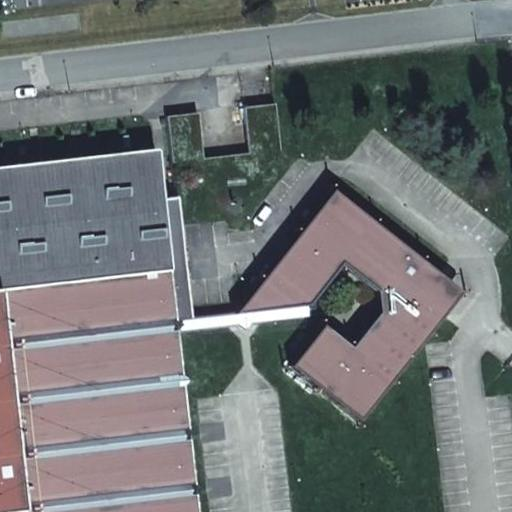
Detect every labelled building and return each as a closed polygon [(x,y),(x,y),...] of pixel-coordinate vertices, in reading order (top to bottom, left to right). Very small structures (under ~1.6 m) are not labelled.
[(259,105),(243,107),(248,146),(280,143),(275,103),(259,105)] [(166,117),(171,155),(203,151),(198,113),(166,117)] [(280,143),(248,146),(249,153),(281,149),(280,143)] [(153,150),(0,167),(0,174),(80,166),(157,157),(157,152),(156,151),(153,150)] [(203,151),(171,155),(172,162),(204,159),(203,151)] [(80,166),(0,174),(0,511),(197,511),(177,332),(237,325),(244,330),(250,323),(307,316),(306,306),(339,264),(374,292),(377,313),(349,348),(320,326),(288,367),(357,422),(442,315),(438,275),(330,191),(233,313),(233,314),(192,318),(177,198),(162,200),(157,157),(80,166)]
